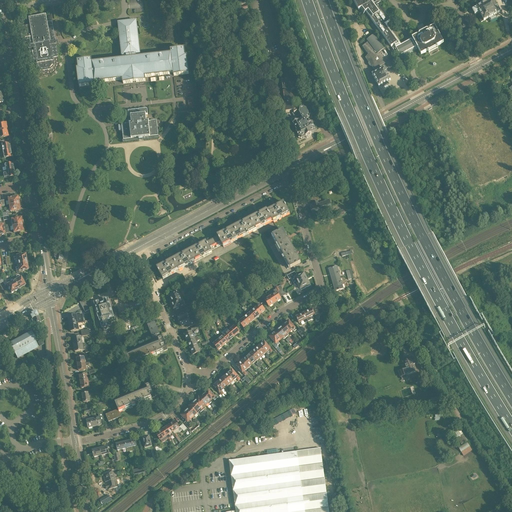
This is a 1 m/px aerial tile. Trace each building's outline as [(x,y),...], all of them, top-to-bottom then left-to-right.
[(366,13),(391,47),(398,57),(400,56),(401,59),(417,50),(416,49),(417,48),(420,53),(423,54),(428,51),(436,47),(442,44),(443,41),(434,26),(427,30),(427,29),(419,33),(419,34),(412,38),(412,39),(411,39),(409,36),(406,37),(407,39),(401,42),(387,24),(390,21),(377,4),(376,5),(375,4),(380,1),(376,0),(374,2),(372,0),(352,0),(358,10),(362,15),(366,13)] [(481,22),(484,21),(488,18),(489,19),(491,22),(497,19),(495,15),(500,12),(493,0),(490,0),(488,1),(481,4),(481,5),(476,8),(475,6),(471,8),(472,10),(475,15),(479,13),(480,15),(478,17),(481,22)] [(56,44),(55,40),(52,22),(46,22),(45,15),(28,18),(29,26),(19,27),(23,47),(27,46),(28,49),(30,49),(30,52),(29,52),(31,62),(36,61),(36,64),(37,67),(39,69),(42,70),(50,69),(52,67),(54,64),(53,61),(53,58),(58,57),(56,47),(55,47),(54,44),(56,44)] [(91,61),(91,60),(78,62),(79,69),(77,70),(79,87),(94,85),(94,83),(123,80),(123,84),(145,81),(145,77),(174,74),(174,76),(189,74),(187,57),(185,57),(184,49),(171,51),(171,52),(140,56),(140,55),(136,21),(118,23),(120,38),(120,40),(122,57),(123,57),(123,58),(97,61),(91,61)] [(418,26),(420,31),(426,29),(423,23),(418,26)] [(384,68),(384,69),(388,66),(390,68),(396,64),(374,35),(366,40),(368,42),(362,47),(368,55),(365,58),(374,70),(377,68),(379,71),(384,68)] [(384,68),(379,71),(372,75),(379,87),(381,85),(383,88),(389,84),(388,82),(390,80),(384,69),(384,68)] [(315,130),(313,126),(312,124),(311,124),(310,122),(309,122),(307,117),(309,118),(310,114),(308,114),(306,109),(303,108),(300,110),(299,113),(300,115),(296,117),(294,113),(297,112),(292,102),(293,102),(296,100),(290,91),(291,91),(294,89),(289,80),(281,81),(283,90),(284,90),(285,92),(283,92),(284,101),(286,101),(286,103),(284,103),(286,112),(291,112),(295,118),(291,120),(293,124),(297,132),(296,132),(299,137),(298,138),(301,139),(302,138),(305,136),(306,137),(306,136),(308,137),(310,136),(311,134),(310,133),(315,130)] [(122,131),(123,140),(158,136),(157,121),(147,122),(146,115),(148,115),(147,109),(144,109),(139,110),(136,110),(131,110),(131,111),(128,111),(129,117),(131,116),(131,121),(124,121),(125,124),(122,125),(118,126),(119,131),(122,131)] [(3,151),(10,150),(10,146),(9,146),(9,145),(8,143),(1,144),(3,151)] [(11,154),(10,150),(3,151),(4,158),(11,157),(10,155),(11,155),(11,154)] [(6,171),(14,170),(13,166),(13,165),(12,165),(12,163),(5,164),(6,171)] [(14,174),(14,170),(6,171),(5,171),(6,175),(4,175),(4,178),(14,177),(14,175),(14,174)] [(9,205),(20,204),(19,200),(18,200),(17,197),(6,199),(6,201),(8,201),(9,205)] [(272,220),(273,222),(273,221),(280,218),(281,219),(282,218),(282,217),(289,213),(284,202),(276,206),(274,207),(267,211),(272,220)] [(314,206),(311,207),(313,214),(327,210),(324,203),(318,205),(318,203),(314,204),(314,206)] [(20,204),(9,205),(9,209),(6,210),(6,212),(10,211),(10,212),(20,210),(19,207),(20,207),(20,204)] [(272,220),(267,211),(267,210),(259,213),(257,215),(250,218),(256,229),(263,225),(264,226),(265,225),(265,224),(272,220)] [(12,226),(23,224),(23,220),(21,221),(21,218),(11,219),(12,226)] [(239,238),(247,234),(247,235),(249,234),(248,233),(256,229),(250,218),(243,222),(241,223),(234,227),(239,238)] [(24,228),(23,224),(12,226),(13,233),(23,231),(23,228),(24,228)] [(239,238),(234,227),(226,231),(224,232),(217,236),(218,237),(212,240),(217,248),(222,245),(223,246),(230,242),(231,244),(232,243),(232,242),(239,238)] [(277,244),(281,252),(292,246),(288,239),(287,237),(283,229),(272,235),(273,236),(276,243),(275,243),(276,245),(277,244)] [(217,248),(212,240),(207,243),(206,242),(199,246),(197,247),(190,250),(195,261),(203,257),(203,258),(205,257),(204,256),(212,252),(211,251),(217,248)] [(292,246),(281,252),(285,259),(284,260),(285,261),(286,261),(290,269),(301,263),(297,255),(296,253),(292,246)] [(56,252),(54,252),(53,252),(54,258),(56,258),(56,260),(61,260),(60,260),(62,259),(62,255),(61,255),(61,250),(59,249),(59,248),(56,247),(55,251),(56,251),(56,252)] [(179,270),(186,266),(187,267),(188,266),(188,265),(195,261),(190,250),(182,254),(180,255),(173,259),(179,270)] [(17,264),(27,262),(25,254),(16,256),(16,257),(14,257),(14,260),(17,260),(14,261),(14,264),(17,264)] [(179,270),(173,259),(166,263),(164,264),(157,268),(162,278),(170,274),(170,275),(172,275),(171,274),(179,270)] [(28,270),(27,262),(17,264),(18,267),(15,268),(16,273),(19,274),(19,271),(28,270)] [(332,280),(340,278),(337,267),(329,269),(332,280)] [(293,277),(297,275),(295,272),(287,276),(289,280),(291,279),(294,277),(293,277)] [(294,277),(291,279),(294,285),(297,284),(297,283),(307,279),(306,278),(307,277),(306,276),(305,275),(304,273),(297,276),(297,275),(293,277),(294,277)] [(17,279),(14,281),(18,289),(25,285),(21,277),(20,278),(18,275),(17,275),(15,276),(17,279)] [(343,289),(340,278),(332,280),(335,291),(343,289)] [(310,284),(307,279),(297,283),(297,284),(300,289),(310,284)] [(11,293),(18,289),(14,281),(10,283),(9,280),(6,282),(8,284),(7,285),(11,293)] [(170,299),(171,303),(181,299),(179,295),(182,294),(180,291),(169,296),(170,299)] [(271,296),(275,303),(281,299),(276,292),(271,296)] [(275,303),(271,296),(265,300),(263,298),(261,300),(264,305),(267,303),(269,307),(275,303)] [(107,328),(107,327),(111,326),(112,328),(118,327),(114,313),(112,313),(108,299),(104,301),(105,303),(99,305),(99,302),(95,304),(97,311),(97,313),(96,313),(96,314),(96,315),(96,316),(97,316),(98,317),(99,318),(100,322),(98,322),(100,327),(102,326),(102,329),(103,329),(103,330),(104,330),(105,331),(106,330),(107,330),(107,329),(107,328)] [(184,305),(181,299),(171,303),(174,309),(176,308),(176,310),(179,308),(179,307),(184,305)] [(92,309),(91,305),(90,302),(82,306),(83,309),(85,312),(89,310),(92,309)] [(260,304),(254,309),(260,315),(265,310),(260,304)] [(188,307),(185,309),(182,310),(183,313),(177,316),(178,318),(178,319),(178,320),(179,320),(179,321),(189,317),(187,314),(190,313),(188,307)] [(254,319),(260,315),(254,309),(249,313),(254,319)] [(304,313),(307,319),(315,315),(313,311),(312,310),(312,309),(304,313)] [(38,316),(36,311),(31,313),(32,315),(30,316),(32,319),(31,320),(32,322),(33,322),(35,325),(37,328),(42,325),(41,322),(38,316)] [(249,324),(254,319),(249,313),(244,318),(249,324)] [(308,322),(307,319),(304,313),(296,317),(299,323),(303,321),(304,323),(308,322)] [(69,325),(78,323),(80,323),(79,315),(75,315),(74,314),(72,315),(72,316),(68,317),(69,325)] [(189,327),(195,324),(193,319),(190,320),(189,317),(179,321),(180,322),(179,322),(179,323),(180,324),(181,324),(182,326),(188,324),(189,327)] [(244,328),(249,324),(244,318),(239,322),(244,328)] [(289,321),(284,325),(290,332),(292,330),(294,332),(296,330),(289,321)] [(150,331),(157,328),(155,322),(147,325),(150,331)] [(79,330),(78,323),(69,325),(70,332),(79,330)] [(393,328),(398,336),(405,332),(400,324),(393,328)] [(140,328),(139,325),(131,328),(132,334),(135,334),(135,330),(140,328)] [(285,336),(290,332),(284,325),(283,325),(281,327),(279,329),(285,336)] [(229,331),(234,337),(239,332),(234,326),(229,331)] [(160,334),(157,328),(150,331),(152,337),(160,334)] [(222,333),(224,335),(229,341),(234,337),(229,331),(227,328),(227,329),(227,328),(223,331),(222,329),(220,331),(222,333)] [(275,333),(274,333),(280,340),(285,336),(279,329),(277,331),(277,330),(274,332),(275,333)] [(9,344),(13,353),(14,353),(35,341),(36,341),(31,332),(9,344)] [(184,335),(187,342),(194,339),(197,338),(195,334),(193,334),(191,332),(184,335)] [(272,345),(276,349),(279,353),(281,355),(283,354),(281,352),(281,351),(277,346),(280,344),(278,342),(280,340),(274,333),(270,337),(275,343),(272,345)] [(218,340),(224,346),(229,341),(224,335),(218,340)] [(72,338),(74,346),(82,344),(84,344),(85,343),(84,339),(83,338),(81,338),(81,337),(72,338)] [(160,343),(127,356),(131,365),(164,352),(167,350),(167,349),(168,349),(168,347),(167,347),(167,344),(164,345),(162,339),(158,340),(160,343)] [(197,345),(194,339),(187,342),(190,349),(197,345)] [(224,346),(218,340),(213,344),(216,348),(217,350),(218,350),(224,346)] [(260,345),(259,346),(266,353),(268,350),(271,353),(273,351),(270,349),(264,342),(262,344),(262,343),(260,345)] [(84,344),(82,344),(74,346),(75,352),(84,351),(83,350),(85,350),(84,344)] [(197,345),(190,349),(193,355),(200,352),(197,345)] [(261,357),(266,353),(259,346),(255,350),(261,357)] [(255,350),(250,354),(256,361),(261,357),(255,350)] [(250,354),(245,358),(251,365),(256,361),(250,354)] [(76,358),(77,364),(85,363),(85,359),(88,359),(87,355),(84,356),(84,357),(76,358)] [(245,358),(241,362),(247,369),(251,365),(245,358)] [(406,369),(404,370),(399,372),(400,377),(415,372),(413,365),(415,364),(413,360),(411,361),(411,359),(403,362),(406,369)] [(89,362),(85,363),(77,364),(78,371),(86,369),(86,366),(89,366),(89,362)] [(244,371),(247,369),(241,362),(240,362),(238,364),(236,366),(242,373),(243,373),(245,376),(247,374),(244,371)] [(228,373),(227,374),(233,381),(236,379),(238,381),(240,379),(238,377),(232,370),(230,372),(229,371),(227,373),(228,373)] [(229,385),(233,381),(227,374),(222,378),(229,385)] [(224,389),(229,385),(222,378),(218,382),(224,389)] [(221,391),(224,389),(218,382),(217,383),(217,382),(215,384),(213,386),(222,396),(224,394),(221,391)] [(152,392),(150,386),(147,387),(148,390),(115,403),(118,410),(119,412),(152,399),(152,398),(155,397),(155,395),(156,395),(156,394),(155,394),(155,391),(152,392)] [(208,390),(204,395),(210,401),(213,399),(215,401),(217,399),(219,402),(221,399),(221,398),(217,394),(214,397),(208,390)] [(199,398),(206,405),(210,401),(204,395),(203,396),(202,395),(199,398)] [(206,405),(199,398),(194,402),(202,411),(204,409),(203,408),(206,405)] [(190,407),(197,414),(199,412),(200,413),(202,411),(194,402),(190,406),(190,407)] [(189,415),(192,418),(193,419),(195,417),(194,416),(197,414),(190,407),(187,409),(187,410),(186,411),(189,415)] [(119,412),(118,410),(112,413),(115,420),(121,417),(119,412)] [(186,421),(184,423),(192,432),(194,430),(191,427),(192,427),(189,424),(191,422),(190,420),(192,418),(189,415),(186,411),(181,416),(186,421)] [(115,420),(112,413),(106,415),(109,422),(115,420)] [(100,417),(93,419),(95,427),(102,425),(100,417)] [(88,428),(95,427),(93,419),(87,421),(88,428)] [(174,422),(168,426),(173,432),(179,429),(180,430),(181,430),(182,429),(184,432),(187,429),(183,424),(179,428),(174,422)] [(167,437),(173,432),(168,426),(162,430),(167,437)] [(459,441),(461,444),(467,441),(458,427),(452,431),(453,432),(450,433),(455,439),(454,440),(457,443),(459,441)] [(168,439),(167,437),(162,430),(156,434),(162,443),(163,443),(168,439)] [(145,449),(152,447),(149,436),(142,438),(145,449)] [(125,442),(127,449),(128,452),(134,451),(134,447),(136,446),(134,440),(125,442)] [(127,449),(125,442),(116,444),(117,451),(127,449)] [(461,452),(469,447),(466,442),(458,447),(461,452)] [(99,448),(101,455),(109,453),(108,446),(99,448)] [(101,455),(99,448),(92,450),(94,457),(101,455)] [(329,511),(320,448),(229,461),(236,511),(229,511),(329,511)] [(107,490),(115,487),(116,492),(119,491),(118,487),(114,471),(103,474),(107,490)] [(103,506),(112,500),(108,495),(100,500),(103,506)]
